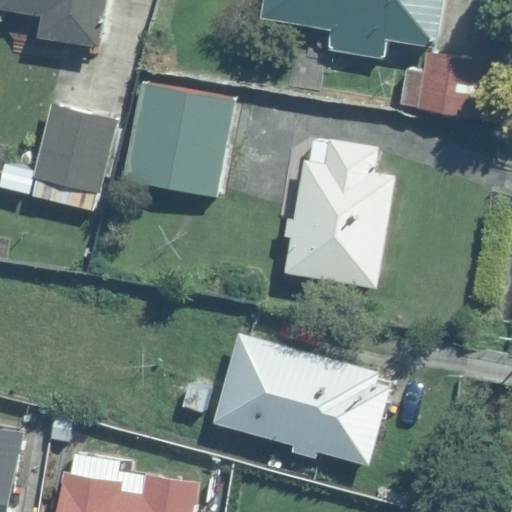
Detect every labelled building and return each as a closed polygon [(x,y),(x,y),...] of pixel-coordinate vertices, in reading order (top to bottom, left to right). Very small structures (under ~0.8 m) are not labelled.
[(10,0),(9,14),(50,18),(58,19),(56,42),(113,47),(117,0),(10,0)] [(396,42),(443,50),(452,0),(274,0),(270,22),(336,34),(332,53),(392,64),(396,42)] [(409,67),(402,105),(511,124),(511,119),(511,3),(492,0),(490,0),(479,64),(433,56),(431,71),(409,67)] [(134,183),(230,197),(244,94),(149,81),(134,183)] [(129,125),(63,107),(48,159),(5,148),(0,167),(0,181),(106,210),(129,125)] [(386,292),(405,182),(379,177),(385,145),(322,134),(296,276),(386,292)] [(388,385),(391,374),(249,334),(223,425),(302,446),(299,456),(327,464),(330,454),(381,468),(403,389),(388,385)] [(0,511),(24,511),(33,432),(0,428),(0,511)] [(72,511),(209,511),(214,484),(178,478),(182,448),(146,442),(143,457),(83,448),(72,511)]
